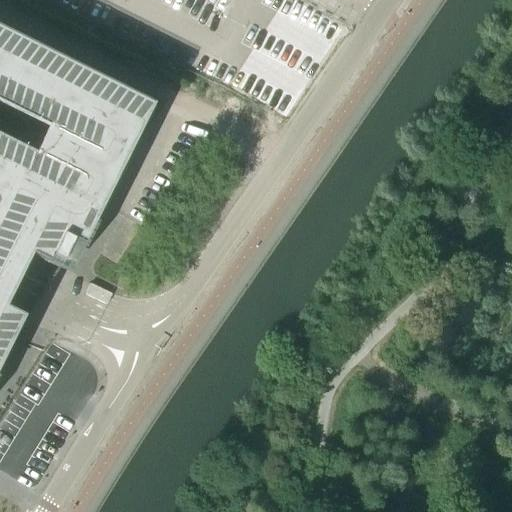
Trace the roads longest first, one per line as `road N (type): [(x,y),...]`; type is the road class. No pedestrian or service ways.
road 1 (unclassified): [(394,0),(190,294)]
road 2 (unclassified): [(138,349),(137,365),(47,511)]
